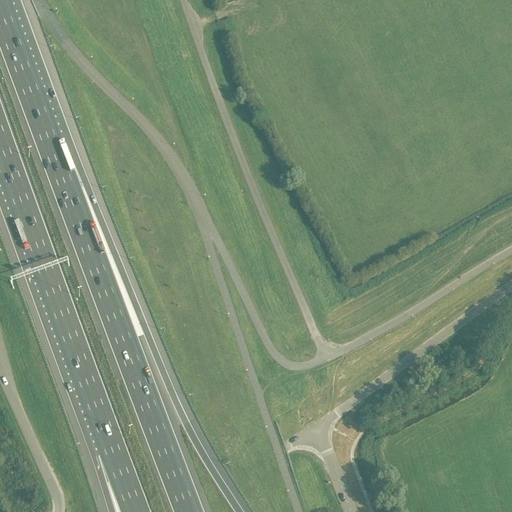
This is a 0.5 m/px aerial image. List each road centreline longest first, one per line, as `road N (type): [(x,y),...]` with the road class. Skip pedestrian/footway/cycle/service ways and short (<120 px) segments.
road 1 (unclassified): [(328,357),(184,0)]
road 2 (motorway): [(241,511),(201,453),(61,174)]
road 3 (motorway): [(188,511),(61,174)]
road 4 (motorway): [(0,139),(110,447)]
road 5 (unclassified): [(316,429),(511,286)]
road 6 (unclassified): [(328,357),(511,253)]
road 7 (motorway): [(61,174),(0,6)]
road 8 (unclassified): [(181,511),(316,429)]
road 9 (unclassified): [(58,511),(0,367)]
